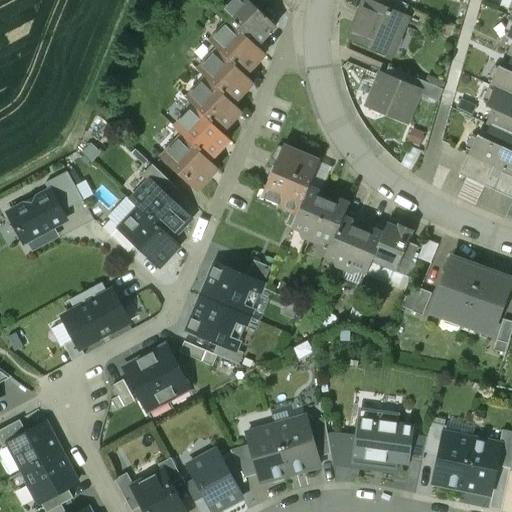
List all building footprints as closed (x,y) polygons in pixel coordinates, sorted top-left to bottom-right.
[(260,11),(247,0),(234,0),(222,13),(230,21),(256,46),(275,26),(260,11)] [(247,0),(260,11),(270,0),(247,0)] [(365,0),(365,1),(403,17),(408,5),(394,0),(365,0)] [(393,57),(409,19),(403,17),(365,1),(350,38),(393,57)] [(256,46),(230,21),(210,42),(218,50),(244,74),(264,54),(256,46)] [(511,22),(505,37),(511,40),(511,42),(506,54),(511,57),(506,69),(500,66),(491,85),(494,87),(511,95),(511,22)] [(244,74),(218,50),(198,70),(206,78),(233,103),(252,82),(244,74)] [(414,85),(379,72),(365,107),(410,125),(422,95),(424,90),(414,85)] [(233,103),(206,78),(186,99),(194,107),(221,131),(241,110),(233,103)] [(417,78),(414,85),(424,90),(422,95),(437,102),(443,90),(417,78)] [(511,95),(494,87),(485,106),(491,109),(486,123),(489,125),(483,136),(477,134),(468,154),(511,174),(511,95)] [(461,99),(456,108),(471,116),(476,106),(461,99)] [(221,131),(194,107),(174,128),(183,135),(209,160),(229,139),(221,131)] [(424,133),(412,129),(407,143),(419,147),(424,133)] [(162,157),(197,190),(218,169),(209,160),(183,135),(162,157)] [(319,162),(282,146),(260,197),(297,213),(309,185),(319,162)] [(511,174),(468,154),(459,174),(467,178),(458,198),(475,206),(484,186),(511,199),(511,202),(504,219),(511,221),(511,174)] [(149,181),(150,180),(171,200),(179,191),(152,166),(143,175),(149,181)] [(49,191),(50,190),(61,212),(83,201),(68,172),(45,184),(49,191)] [(171,239),(191,219),(171,200),(150,180),(149,181),(131,200),(139,208),(171,239)] [(318,189),(309,185),(297,213),(291,228),(331,245),(344,215),(349,202),(340,199),(337,200),(334,206),(317,199),(319,193),(318,189)] [(61,212),(50,190),(49,191),(11,211),(9,216),(22,241),(27,241),(52,228),(66,220),(61,212)] [(137,245),(160,267),(179,246),(171,239),(139,208),(119,228),(137,245)] [(352,219),(344,215),(331,245),(326,258),(365,275),(366,274),(383,232),(374,229),(371,230),(369,236),(351,229),(354,222),(352,219)] [(137,245),(119,228),(110,219),(102,228),(128,253),(137,245)] [(399,288),(404,275),(393,271),(405,241),(409,233),(387,223),(383,232),(366,274),(399,288)] [(52,228),(27,241),(33,252),(58,239),(52,228)] [(425,240),(418,258),(430,263),(438,245),(425,240)] [(393,271),(404,275),(409,278),(415,265),(410,262),(417,246),(405,241),(393,271)] [(431,313),(461,323),(481,269),(451,258),(431,313)] [(254,284),(262,287),(270,267),(254,260),(247,277),(256,281),(254,284)] [(215,263),(201,297),(249,317),(262,287),(254,284),(256,281),(247,277),(215,263)] [(511,280),(481,269),(461,323),(491,334),(511,280)] [(406,295),(401,307),(422,316),(432,294),(421,289),(406,295)] [(75,339),(80,348),(81,347),(129,322),(112,292),(107,294),(74,312),(64,317),(75,339)] [(235,349),(249,317),(201,297),(187,330),(218,343),(235,350),(235,349)] [(286,302),(281,313),(292,318),(297,307),(286,302)] [(511,321),(503,319),(493,350),(505,353),(511,330),(511,321)] [(73,361),(85,354),(81,347),(80,348),(75,339),(64,345),(73,361)] [(184,342),(179,352),(212,366),(217,356),(213,354),(184,342)] [(235,350),(218,343),(213,354),(217,356),(238,364),(243,353),(235,349),(235,350)] [(189,389),(167,347),(163,346),(127,365),(125,370),(147,412),(189,389)] [(0,368),(0,383),(12,377),(0,368)] [(123,380),(113,385),(119,396),(111,400),(117,410),(135,401),(123,380)] [(355,435),(351,464),(385,468),(397,470),(398,464),(409,465),(410,459),(413,434),(414,425),(399,422),(400,413),(373,409),(371,421),(357,419),(355,435)] [(274,425),(289,475),(320,466),(317,457),(307,422),(306,416),(274,425)] [(325,418),(307,422),(317,457),(330,453),(327,433),(325,418)] [(9,443),(27,433),(20,420),(0,430),(0,442),(3,447),(9,444),(9,443)] [(9,444),(24,471),(61,452),(45,423),(27,433),(9,443),(9,444)] [(443,432),(444,433),(446,426),(430,423),(428,437),(424,452),(439,455),(443,432)] [(289,475),(274,425),(247,433),(250,445),(258,474),(261,483),(289,475)] [(499,444),(501,444),(496,465),(511,468),(511,461),(511,432),(502,430),(499,444)] [(351,464),(355,435),(334,432),(327,433),(330,453),(332,466),(385,473),(385,468),(351,464)] [(461,489),(472,438),(444,433),(443,432),(439,455),(433,484),(461,489)] [(428,437),(413,434),(410,459),(422,461),(424,452),(428,437)] [(472,438),(461,489),(490,495),(496,465),(501,444),(499,444),(472,438)] [(231,450),(235,458),(245,478),(258,474),(250,445),(231,450)] [(213,511),(214,511),(242,497),(235,485),(224,464),(217,450),(188,465),(196,480),(213,511)] [(77,483),(61,452),(24,471),(28,480),(27,485),(35,500),(41,502),(68,488),(77,483)] [(158,465),(161,470),(162,470),(170,485),(182,479),(171,458),(158,465)] [(235,458),(224,464),(235,485),(246,480),(245,478),(235,458)] [(185,511),(170,485),(162,470),(161,470),(133,485),(132,486),(143,506),(146,511),(185,511)] [(132,486),(133,485),(127,473),(115,479),(131,511),(143,506),(132,486)] [(212,511),(213,511),(196,480),(186,485),(199,511),(212,511)] [(68,488),(41,502),(45,511),(47,511),(61,504),(73,498),(68,488)]
